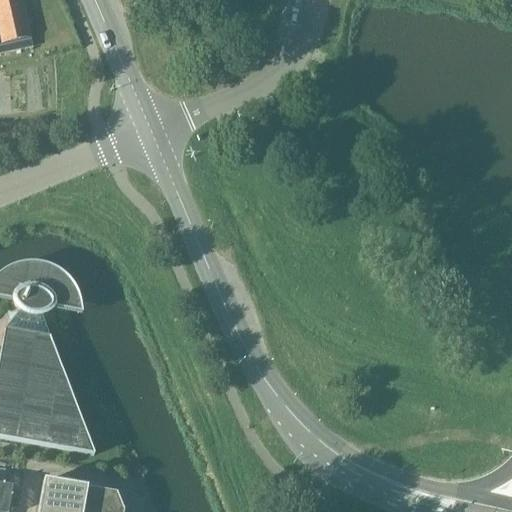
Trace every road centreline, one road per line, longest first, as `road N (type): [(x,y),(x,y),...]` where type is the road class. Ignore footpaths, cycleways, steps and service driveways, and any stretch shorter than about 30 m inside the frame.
road 1 (tertiary): [(468,511),(356,472),(288,414),(242,344),(149,129)]
road 2 (unclassified): [(149,129),(265,82),(306,35),(317,0)]
road 3 (unclassified): [(0,191),(149,129)]
road 4 (tertiary): [(149,129),(93,0)]
